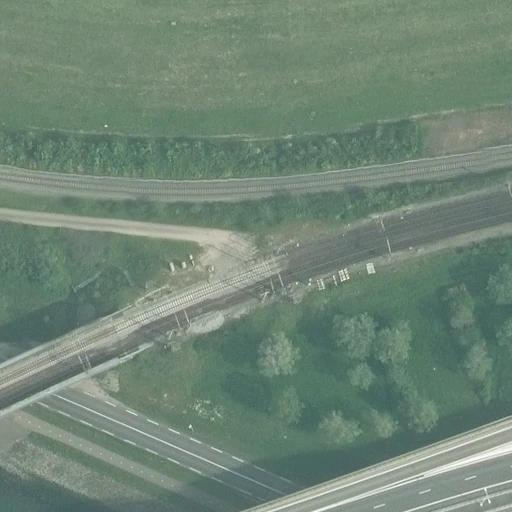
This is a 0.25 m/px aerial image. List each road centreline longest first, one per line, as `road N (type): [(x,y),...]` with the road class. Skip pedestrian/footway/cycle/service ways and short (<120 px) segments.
road 1 (unclassified): [(323,511),(0,373)]
road 2 (motorway): [(511,438),(356,511)]
road 3 (motorway): [(511,471),(377,511)]
